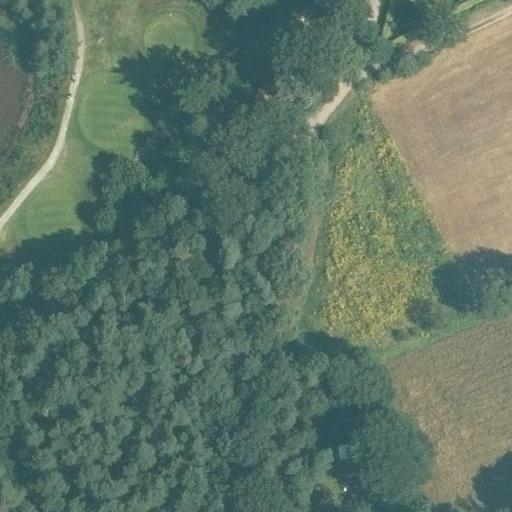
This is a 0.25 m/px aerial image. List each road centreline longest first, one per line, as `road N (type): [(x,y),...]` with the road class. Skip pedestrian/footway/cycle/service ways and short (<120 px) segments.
road 1 (track): [(0,335),(148,255),(306,127)]
road 2 (track): [(309,158),(242,511)]
road 3 (track): [(347,77),(511,4)]
